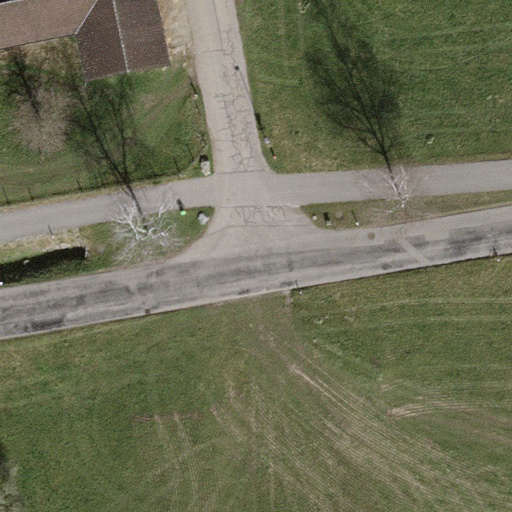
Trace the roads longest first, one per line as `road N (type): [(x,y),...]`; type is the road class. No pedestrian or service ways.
road 1 (residential): [(260,269),(211,0)]
road 2 (tertiary): [(260,269),(0,316)]
road 3 (tertiary): [(511,229),(260,269)]
